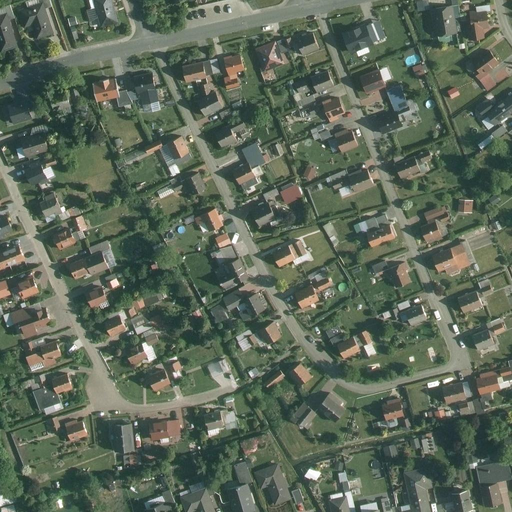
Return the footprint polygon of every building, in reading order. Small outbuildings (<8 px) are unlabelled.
[(113,0),(94,0),(102,28),(119,23),(113,0)] [(44,3),(20,11),(25,27),(32,25),(37,40),(54,34),(44,3)] [(454,6),(433,9),(438,38),(458,35),(454,6)] [(478,11),(471,12),(474,41),(486,39),(484,28),(491,27),(489,13),(478,14),(478,11)] [(8,14),(0,16),(0,47),(1,51),(18,46),(8,14)] [(372,23),(345,33),(352,53),(380,43),(372,23)] [(320,50),(314,33),(309,35),(303,38),(298,40),(302,51),(304,56),(320,50)] [(292,39),(285,41),(288,50),(294,48),(292,42),(292,39)] [(285,40),(278,43),(282,54),(289,51),(288,50),(285,41),(285,40)] [(302,51),(298,40),(292,42),(294,48),(296,53),(302,51)] [(285,66),(276,43),(256,51),(265,74),(285,66)] [(501,65),(491,51),(474,63),(482,74),(478,76),(488,92),(497,85),(489,75),(495,71),(494,70),(501,65)] [(233,55),(225,57),(230,75),(246,71),(241,55),(233,57),(233,55)] [(204,62),(183,66),(186,81),(207,77),(204,62)] [(422,65),(413,68),(416,75),(425,72),(422,65)] [(329,71),(312,78),(318,93),(335,86),(329,71)] [(380,71),(361,78),(367,95),(387,87),(380,71)] [(153,73),(135,77),(139,94),(157,89),(153,73)] [(238,79),(226,82),(228,89),(240,86),(238,79)] [(307,79),(296,84),(300,93),(311,89),(307,79)] [(120,82),(102,86),(105,100),(123,96),(120,82)] [(401,86),(388,91),(396,112),(409,107),(401,86)] [(216,91),(197,101),(206,118),(225,108),(216,91)] [(68,92),(51,97),(56,113),(72,108),(68,92)] [(159,96),(148,99),(151,112),(162,110),(159,96)] [(511,96),(487,115),(496,127),(511,114),(511,96)] [(340,99),(322,105),(329,123),(340,119),(338,116),(346,113),(340,99)] [(321,103),(305,110),(307,116),(324,110),(321,103)] [(222,113),(225,119),(235,114),(232,108),(222,113)] [(21,110),(5,114),(9,130),(25,126),(21,110)] [(396,112),(378,120),(384,135),(402,128),(396,112)] [(243,120),(215,134),(222,149),(238,141),(234,134),(247,127),(243,120)] [(495,141),(510,131),(506,125),(491,136),(495,141)] [(349,130),(335,135),(343,154),(360,148),(353,132),(350,133),(349,130)] [(329,131),(319,135),(322,142),(332,138),(329,131)] [(46,133),(22,140),(27,159),(51,152),(46,133)] [(183,137),(168,144),(176,160),(191,152),(183,137)] [(161,140),(146,147),(149,155),(165,148),(161,140)] [(257,143),(242,150),(249,164),(251,169),(266,163),(257,143)] [(430,151),(420,156),(424,163),(433,159),(430,151)] [(417,157),(397,165),(402,179),(422,171),(417,157)] [(33,170),(27,172),(33,186),(49,179),(42,162),(32,166),(33,170)] [(249,164),(233,171),(240,186),(256,178),(251,169),(249,164)] [(317,171),(309,167),(305,176),(313,180),(317,171)] [(374,185),(369,171),(350,178),(356,192),(374,185)] [(201,174),(187,180),(195,196),(208,189),(201,174)] [(173,180),(177,190),(186,187),(182,177),(173,180)] [(288,190),(295,195),(300,189),(292,183),(288,190)] [(160,189),(162,198),(177,193),(174,184),(160,189)] [(277,190),(264,196),(267,201),(280,196),(277,190)] [(48,202),(42,204),(48,220),(64,213),(57,194),(46,199),(48,202)] [(474,202),(460,200),(459,213),(473,214),(474,202)] [(270,203),(252,211),(260,227),(278,218),(270,203)] [(443,206),(425,213),(428,220),(446,213),(443,206)] [(225,226),(217,210),(196,219),(200,226),(207,223),(212,232),(225,226)] [(3,215),(0,216),(0,234),(0,235),(1,237),(18,230),(12,214),(4,218),(3,215)] [(83,216),(73,220),(77,232),(88,228),(83,216)] [(437,222),(422,229),(428,242),(443,236),(437,222)] [(391,223),(367,233),(373,247),(397,238),(391,223)] [(72,230),(55,238),(61,251),(78,243),(72,230)] [(221,247),(234,243),(231,232),(218,236),(221,247)] [(301,240),(290,246),(297,260),(307,254),(301,240)] [(222,263),(241,256),(237,244),(217,251),(222,263)] [(464,244),(433,256),(440,273),(447,270),(449,274),(472,265),(464,244)] [(0,271),(27,261),(21,246),(0,254),(0,271)] [(290,246),(273,254),(280,268),(297,260),(290,246)] [(84,259),(85,260),(91,274),(92,276),(110,268),(102,251),(84,259)] [(247,272),(241,259),(229,265),(233,274),(220,280),(225,290),(244,281),(241,275),(247,272)] [(85,260),(70,267),(76,280),(91,274),(85,260)] [(405,263),(389,269),(396,288),(412,282),(405,263)] [(116,273),(106,277),(112,289),(122,285),(116,273)] [(41,293),(34,277),(18,285),(24,300),(41,293)] [(0,298),(14,293),(9,280),(0,283),(0,298)] [(97,290),(87,294),(93,309),(110,303),(103,286),(96,288),(97,290)] [(313,286),(296,294),(303,309),(320,301),(313,286)] [(240,289),(225,298),(231,309),(245,301),(247,301),(240,289)] [(478,292),(459,299),(464,314),(484,307),(478,292)] [(137,308),(162,303),(160,294),(135,300),(137,308)] [(266,309),(258,294),(247,301),(245,301),(254,317),(266,309)] [(409,300),(398,304),(401,311),(412,306),(409,300)] [(423,305),(407,311),(412,326),(429,319),(423,305)] [(54,325),(48,309),(33,314),(31,306),(11,313),(17,328),(21,326),(26,339),(40,334),(38,330),(54,325)] [(139,334),(153,328),(147,313),(133,319),(139,334)] [(163,313),(152,318),(156,329),(161,327),(163,332),(169,329),(163,313)] [(121,316),(105,323),(112,337),(127,330),(121,316)] [(283,337),(274,323),(261,331),(269,345),(283,337)] [(503,324),(494,328),(496,334),(506,330),(503,324)] [(339,326),(326,332),(330,340),(331,339),(342,334),(339,326)] [(490,330),(473,337),(479,352),(496,345),(490,330)] [(360,334),(366,346),(372,343),(367,331),(360,334)] [(160,333),(149,336),(152,345),(163,342),(160,333)] [(342,334),(331,339),(335,347),(338,345),(347,341),(344,333),(342,334)] [(360,334),(354,337),(360,349),(366,346),(360,334)] [(347,341),(338,345),(345,359),(361,351),(360,349),(354,337),(347,341)] [(58,342),(41,347),(47,362),(63,357),(58,342)] [(143,344),(127,351),(133,366),(149,359),(143,344)] [(180,360),(171,365),(177,379),(186,375),(180,360)] [(301,364),(289,374),(302,388),(314,377),(301,364)] [(165,370),(149,377),(156,392),(172,385),(165,370)] [(286,377),(281,370),(265,383),(270,389),(286,377)] [(482,379),(477,380),(482,399),(481,400),(482,403),(493,400),(491,393),(501,390),(496,371),(481,375),(482,379)] [(69,374),(53,379),(55,385),(58,395),(74,389),(69,374)] [(463,384),(443,389),(447,405),(467,400),(463,384)] [(55,385),(34,392),(41,411),(61,404),(58,395),(55,385)] [(344,403),(331,394),(319,410),(337,424),(347,410),(342,406),(344,403)] [(389,406),(383,408),(387,422),(405,418),(401,400),(388,403),(389,406)] [(481,400),(474,402),(478,417),(485,415),(482,403),(481,400)] [(293,418),(299,423),(313,406),(306,401),(293,418)] [(438,420),(448,419),(446,409),(437,410),(438,420)] [(223,412),(205,416),(209,430),(226,426),(223,412)] [(59,417),(48,421),(52,435),(64,431),(59,417)] [(78,420),(65,424),(72,443),(90,437),(85,422),(80,423),(78,420)] [(167,422),(150,424),(153,441),(170,438),(167,422)] [(133,425),(113,427),(115,453),(136,451),(133,425)] [(425,438),(426,451),(436,451),(435,438),(425,438)] [(127,463),(140,462),(140,454),(126,455),(127,463)] [(503,463),(477,468),(481,489),(498,485),(498,484),(511,480),(511,478),(510,466),(504,467),(503,463)] [(280,464),(255,473),(261,490),(268,487),(275,506),(293,499),(280,464)] [(411,506),(398,508),(398,511),(430,511),(426,490),(433,489),(429,469),(405,474),(411,506)] [(39,476),(41,484),(53,480),(50,472),(39,476)] [(253,511),(256,511),(249,484),(228,489),(233,511),(253,511)] [(481,489),(486,509),(503,505),(498,485),(481,489)] [(216,511),(209,489),(181,499),(185,511),(216,511)] [(300,489),(292,492),(296,505),(304,503),(300,489)] [(0,494),(0,506),(14,502),(11,491),(0,494)] [(470,492),(453,496),(455,511),(471,511),(474,511),(470,492)] [(350,511),(348,497),(330,501),(332,511),(350,511)]
